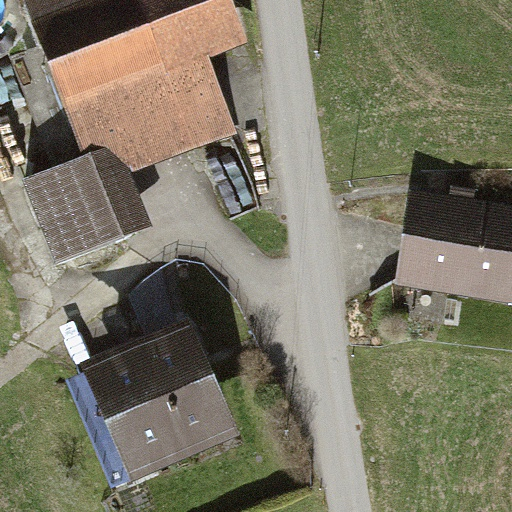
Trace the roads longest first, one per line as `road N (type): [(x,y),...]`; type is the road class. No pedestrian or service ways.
road 1 (tertiary): [(352,511),(277,0)]
road 2 (track): [(319,292),(168,244),(0,388)]
